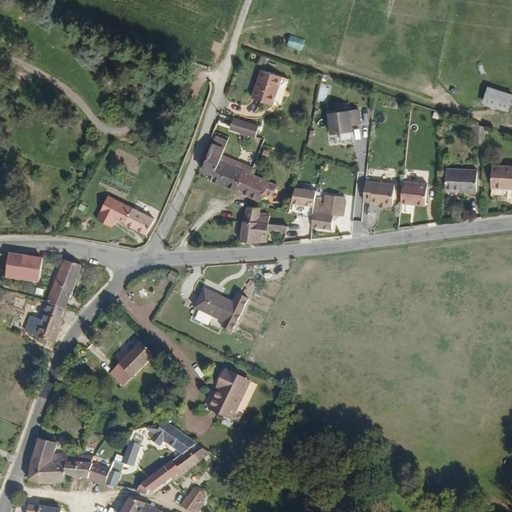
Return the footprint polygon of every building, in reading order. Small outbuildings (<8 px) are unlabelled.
[(265,20),(273,0),(266,0),(259,18),(265,20)] [(278,81),(258,75),(249,103),(270,109),(273,93),(275,91),(278,81)] [(511,96),(484,86),(478,103),(507,113),(511,96)] [(319,101),(326,102),(327,88),(320,87),(319,101)] [(359,112),(328,117),(331,138),(339,137),(341,144),(354,142),(352,129),(361,127),(359,112)] [(257,129),(233,121),(230,133),(254,140),(257,129)] [(487,145),(487,129),(476,125),(476,144),(487,145)] [(217,185),(228,162),(221,159),(227,144),(215,139),(201,175),(213,179),(211,183),(217,185)] [(254,177),(255,172),(228,162),(217,185),(239,194),(244,181),(246,174),(254,177)] [(511,162),(495,162),(495,184),(510,184),(510,182),(511,181),(511,162)] [(479,167),(449,167),(448,189),(464,189),(464,186),(470,186),(470,189),(479,189),(479,167)] [(251,185),(254,177),(246,174),(244,181),(251,185)] [(278,187),(254,177),(251,185),(244,181),(239,194),(262,203),(265,195),(274,199),(278,187)] [(368,181),(367,200),(375,202),(375,203),(383,204),(390,205),(396,206),(397,187),(397,184),(380,182),(368,181)] [(406,182),(405,190),(404,203),(429,205),(430,197),(430,184),(406,182)] [(319,190),(298,187),(293,212),(316,218),(316,213),(316,206),(317,196),(318,196),(319,190)] [(324,197),(318,196),(317,196),(316,206),(316,213),(316,218),(315,227),(336,228),(336,214),(347,214),(347,203),(345,203),(346,195),(336,194),(336,195),(336,203),(327,202),(323,202),(324,197)] [(327,194),(327,202),(336,203),(336,195),(327,194)] [(131,208),(108,196),(96,219),(112,227),(116,220),(123,224),(131,208)] [(248,207),(246,222),(260,223),(261,215),(261,208),(248,207)] [(124,225),(147,235),(154,219),(132,209),(124,225)] [(260,223),(272,224),(272,216),(261,215),(260,223)] [(271,231),(289,233),(291,226),(272,224),(260,223),(246,222),(245,241),(270,243),(271,231)] [(44,258),(12,255),(9,277),(41,282),(44,258)] [(64,258),(50,302),(69,307),(83,263),(64,258)] [(176,278),(169,273),(164,280),(171,285),(176,278)] [(229,302),(200,289),(191,308),(220,321),(218,327),(228,332),(244,298),(234,293),(229,302)] [(69,307),(50,302),(44,320),(34,317),(29,332),(39,334),(38,339),(56,347),(69,307)] [(155,360),(142,346),(112,378),(125,391),(155,360)] [(224,391),(215,411),(238,421),(255,383),(230,371),(222,389),(224,391)] [(181,454),(199,445),(168,426),(145,433),(155,438),(151,445),(160,450),(164,444),(181,454)] [(53,447),(42,444),(34,471),(32,487),(42,487),(42,489),(69,488),(70,481),(70,459),(58,457),(60,443),(54,442),(53,447)] [(141,449),(129,444),(121,465),(111,461),(109,470),(119,473),(120,470),(126,471),(127,469),(133,471),(141,449)] [(173,483),(209,452),(199,445),(181,454),(144,486),(139,493),(138,495),(148,496),(151,493),(154,495),(171,481),(173,483)] [(85,467),(86,463),(82,463),(79,461),(70,459),(70,481),(90,483),(105,488),(108,474),(108,473),(96,470),(97,465),(95,465),(95,463),(89,462),(88,468),(85,467)] [(105,488),(116,491),(118,476),(108,474),(105,488)] [(190,511),(201,490),(199,489),(197,488),(193,488),(189,497),(183,508),(190,511)] [(202,490),(201,490),(190,511),(196,511),(200,505),(202,506),(204,502),(201,500),(204,494),(204,493),(202,490)] [(157,511),(135,502),(130,511),(157,511)]
